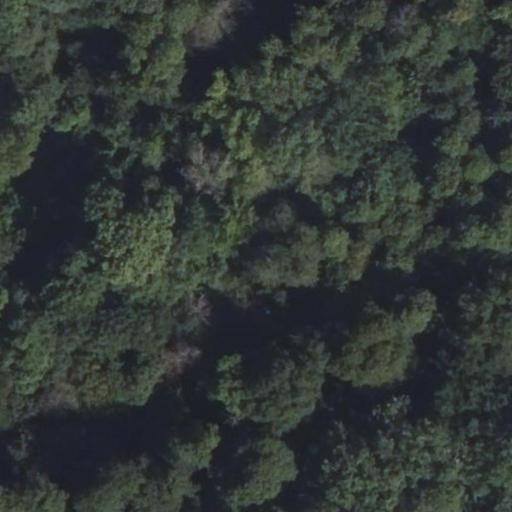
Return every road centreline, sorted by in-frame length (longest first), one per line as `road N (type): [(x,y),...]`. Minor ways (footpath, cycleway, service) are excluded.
road 1 (track): [(0,428),(185,383),(315,327),(511,260)]
road 2 (track): [(0,104),(40,64),(180,21),(212,0)]
